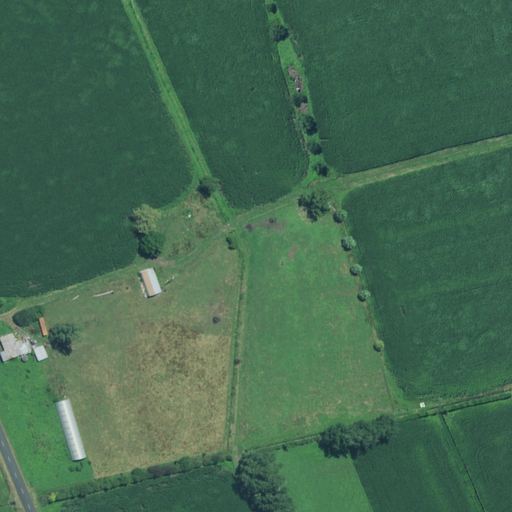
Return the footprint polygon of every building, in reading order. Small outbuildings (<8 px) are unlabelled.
[(209,216),(190,195),(182,203),(194,217),(188,223),(194,230),(209,216)] [(161,292),(154,268),(141,272),(148,296),(161,292)] [(15,342),(12,333),(0,337),(0,338),(5,351),(0,352),(0,353),(3,361),(31,351),(28,342),(25,343),(24,339),(15,342)] [(48,357),(43,345),(33,350),(38,361),(48,357)] [(87,456),(69,399),(55,403),(73,461),(87,456)]
